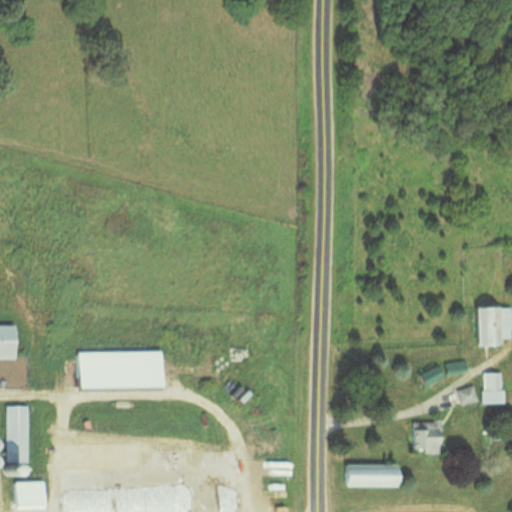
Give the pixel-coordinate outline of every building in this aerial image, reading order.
[(509,336),(509,305),(471,305),(471,344),(496,344),(496,336),(509,336)] [(10,324),(0,324),(0,357),(10,358),(10,324)] [(463,371),(462,361),(443,363),(444,373),(463,371)] [(415,372),(419,386),(439,379),(435,366),(415,372)] [(479,371),(479,402),(501,402),(501,371),(479,371)] [(473,402),(471,387),(455,388),(456,403),(473,402)] [(24,460),(24,405),(3,405),(3,451),(12,451),(12,460),(24,460)] [(435,420),(408,420),(408,451),(435,451),(435,420)] [(393,462),(338,462),(338,485),(393,485),(393,462)]
